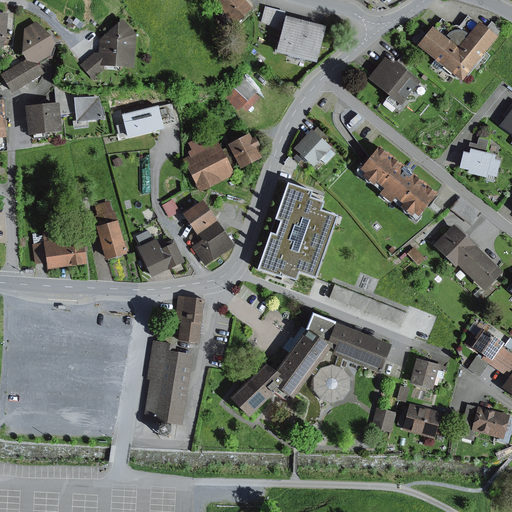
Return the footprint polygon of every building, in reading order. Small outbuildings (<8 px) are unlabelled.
[(242,0),(211,0),(223,13),(219,17),(230,29),(252,10),(242,0)] [(281,31),(284,19),(283,18),(284,12),(264,7),(260,23),(281,31)] [(418,45),(417,46),(461,82),(496,38),(496,37),(485,29),(478,23),(477,24),(467,16),(456,30),(441,19),(433,29),(432,28),(426,35),(418,45)] [(301,22),(284,18),(284,19),(281,31),(275,54),(316,64),(325,28),(309,24),(301,22)] [(93,53),(79,65),(93,80),(104,71),(104,67),(133,69),(135,35),(122,20),(99,41),(98,54),(93,53)] [(20,55),(24,61),(25,63),(36,65),(50,57),(55,45),(50,37),(35,22),(24,29),(21,54),(20,55)] [(491,22),(485,29),(496,37),(501,30),(491,22)] [(418,45),(426,35),(419,30),(411,40),(418,45)] [(410,63),(401,56),(397,61),(406,68),(410,63)] [(392,65),(384,58),(367,79),(388,97),(399,106),(400,107),(420,83),(395,62),(392,65)] [(24,61),(0,75),(11,95),(43,74),(38,66),(36,65),(25,63),(24,61)] [(241,78),(222,97),(238,112),(256,92),(241,78)] [(58,104),(59,116),(74,114),(73,98),(72,89),(54,88),(56,104),(58,104)] [(75,122),(75,123),(88,122),(103,121),(98,97),(73,98),(74,114),(75,122)] [(399,106),(388,97),(385,101),(396,109),(399,106)] [(24,108),(27,137),(31,136),(47,134),(61,133),(59,116),(58,104),(56,104),(24,108)] [(158,108),(162,127),(176,124),(172,104),(158,108)] [(511,104),(503,117),(505,118),(498,127),(511,136),(511,104)] [(157,107),(121,116),(127,140),(163,131),(162,127),(158,108),(157,107)] [(75,123),(75,122),(72,122),(73,130),(89,128),(88,122),(75,123)] [(313,132),(311,130),(293,150),(313,168),(321,160),(325,165),(335,154),(330,150),(332,149),(324,142),(328,138),(317,127),(313,132)] [(222,151),(217,142),(210,145),(205,135),(187,144),(191,151),(187,153),(189,157),(182,160),(199,193),(235,175),(232,170),(238,166),(227,146),(228,145),(227,144),(224,145),(226,148),(222,151)] [(228,145),(227,146),(238,166),(240,170),(261,159),(256,149),(259,148),(254,138),(251,140),(248,135),(228,145)] [(469,143),(467,154),(469,155),(470,151),(485,155),(488,141),(478,139),(476,145),(469,143)] [(365,165),(359,171),(363,175),(361,177),(373,187),(375,184),(383,190),(378,195),(390,205),(394,200),(401,205),(398,208),(411,218),(413,215),(417,218),(436,194),(407,171),(379,148),(370,159),(367,162),(365,165)] [(485,155),(470,151),(469,155),(467,154),(462,153),(459,170),(467,172),(466,175),(485,179),(486,176),(496,179),(500,162),(494,161),(495,157),(485,155)] [(120,157),(112,161),(116,168),(123,165),(120,157)] [(297,165),(289,157),(285,160),(284,166),(295,170),(297,165)] [(312,193),(286,184),(273,222),(279,224),(274,236),(269,234),(256,271),(281,280),(281,278),(295,283),(298,275),(314,280),(336,218),(320,212),(323,204),(310,199),(312,193)] [(460,197),(450,210),(470,225),(480,213),(460,197)] [(172,200),(162,206),(169,218),(180,212),(172,200)] [(97,216),(92,218),(104,262),(108,261),(126,256),(126,255),(129,254),(126,241),(123,242),(114,212),(112,213),(109,201),(93,205),(97,216)] [(217,223),(202,201),(182,216),(196,236),(217,223)] [(233,247),(217,223),(196,236),(200,242),(191,248),(204,267),(233,247)] [(503,274),(453,225),(432,247),(455,269),(457,267),(484,293),(503,274)] [(64,229),(42,232),(43,243),(46,264),(47,272),(53,272),(53,270),(86,265),(82,233),(69,235),(70,239),(65,240),(64,229)] [(135,237),(140,247),(153,241),(148,231),(135,237)] [(140,247),(137,249),(151,279),(163,273),(184,263),(173,240),(159,247),(156,240),(153,241),(140,247)] [(46,264),(43,243),(32,245),(35,265),(40,264),(46,264)] [(425,259),(413,247),(406,254),(417,266),(425,259)] [(406,314),(334,286),(329,299),(401,327),(406,314)] [(204,300),(178,297),(175,320),(180,321),(178,341),(199,344),(204,300)] [(334,324),(311,315),(305,331),(306,331),(328,347),(327,349),(329,350),(332,352),(330,357),(337,359),(343,362),(379,376),(390,347),(334,325),(334,324)] [(475,337),(471,335),(464,345),(474,353),(475,352),(483,357),(481,359),(507,377),(511,369),(511,355),(502,348),(504,345),(481,330),(483,328),(474,322),(467,331),(475,337)] [(328,347),(306,331),(298,342),(275,374),(279,377),(277,380),(281,383),(276,390),(278,391),(292,401),(311,374),(315,369),(329,350),(327,349),(328,347)] [(175,345),(153,341),(146,380),(150,380),(143,420),(182,426),(193,356),(174,353),(175,345)] [(487,364),(476,357),(467,369),(479,377),(487,364)] [(417,360),(415,360),(409,384),(433,391),(435,381),(441,383),(445,368),(425,362),(425,359),(417,358),(417,360)] [(318,371),(315,369),(311,374),(314,376),(313,378),(313,391),(320,400),(331,404),(343,400),(350,391),(350,379),(343,369),(341,368),(343,362),(337,359),(334,366),(332,365),(320,369),(318,371)] [(275,374),(265,365),(229,400),(247,419),(278,391),(276,390),(281,383),(277,380),(279,377),(275,374)] [(511,375),(501,389),(511,396),(511,375)] [(409,389),(400,386),(396,401),(405,403),(409,389)] [(441,414),(409,404),(408,408),(402,406),(397,426),(403,428),(402,431),(434,440),(438,425),(445,427),(448,417),(441,414)] [(477,408),(466,405),(458,438),(473,442),(476,433),(499,439),(498,442),(509,445),(511,432),(511,418),(509,418),(509,416),(477,407),(477,408)] [(396,414),(376,409),(371,428),(391,434),(396,414)] [(165,439),(167,438),(168,436),(169,434),(169,432),(168,430),(167,428),(165,427),(163,427),(161,427),(159,428),(158,429),(157,431),(156,433),(156,435),(157,437),(159,438),(160,439),(162,439),(165,439)]
